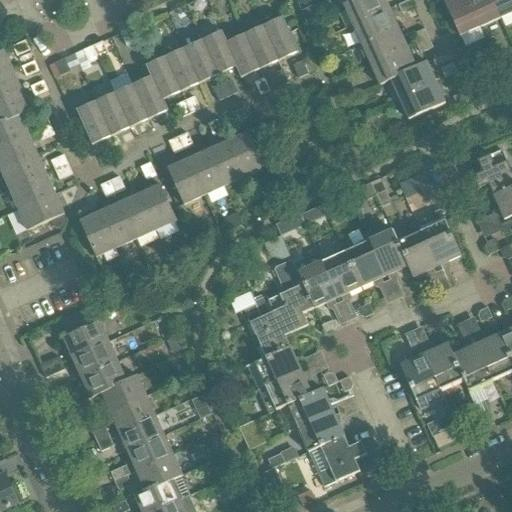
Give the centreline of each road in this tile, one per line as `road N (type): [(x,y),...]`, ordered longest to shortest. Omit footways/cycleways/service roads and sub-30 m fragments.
road 1 (residential): [(419,491),(349,337),(393,317),(425,323),(492,291),(447,185)]
road 2 (residential): [(322,72),(154,145),(145,159),(85,186),(43,60)]
road 3 (residential): [(63,511),(0,365)]
road 4 (residential): [(432,0),(479,110)]
